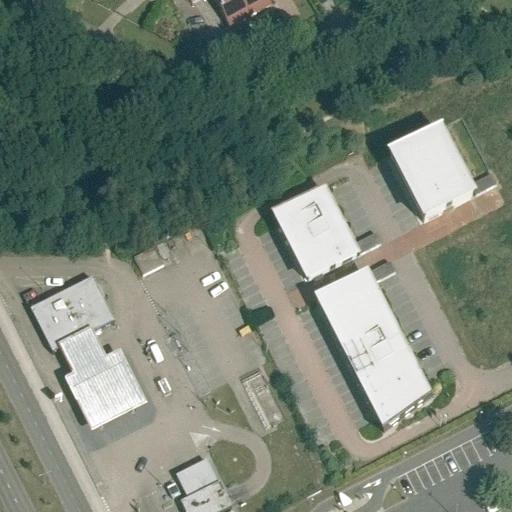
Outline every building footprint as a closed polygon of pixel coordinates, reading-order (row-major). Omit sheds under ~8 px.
[(250,19),(239,0),(212,0),(229,30),(250,19)] [(239,0),(250,19),(271,8),(266,0),(239,0)] [(471,201),(438,135),(439,135),(438,133),(388,159),(389,160),(390,160),(423,225),(471,201)] [(475,199),(496,188),(491,177),(469,188),(475,199)] [(355,260),(322,194),(323,194),(322,193),(272,218),(273,219),(274,219),(308,284),(355,260)] [(380,247),(375,237),(354,248),(359,258),(380,247)] [(134,260),(142,278),(163,268),(154,250),(134,260)] [(374,287),(395,276),(389,265),(368,276),(374,287)] [(427,401),(365,278),(317,302),(384,433),(383,434),(384,435),(429,401),(428,400),(427,401)] [(91,337),(114,325),(92,282),(30,313),(52,357),(57,354),(91,337)] [(91,337),(57,354),(72,383),(65,386),(91,440),(147,413),(120,359),(106,365),(91,337)] [(178,492),(210,480),(201,458),(169,471),(178,492)] [(180,506),(182,511),(229,511),(231,511),(226,500),(219,486),(180,506)]
